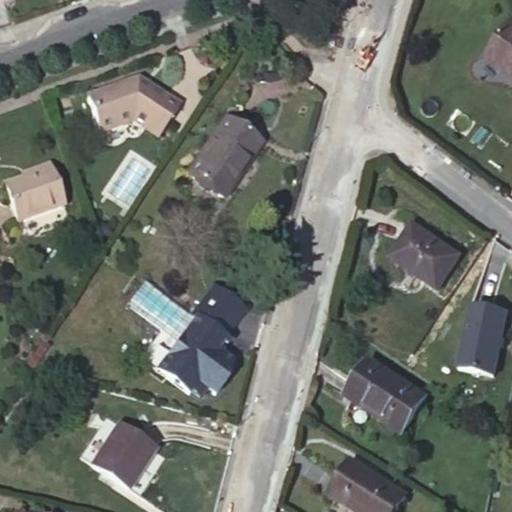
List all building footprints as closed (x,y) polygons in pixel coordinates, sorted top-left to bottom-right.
[(511,26),(509,24),(485,56),(511,76),(511,26)] [(137,123),(157,136),(178,107),(139,82),(88,100),(101,136),(137,123)] [(225,121),(187,174),(222,198),(259,144),(225,121)] [(25,181),(53,171),(52,167),(24,177),(25,181)] [(67,209),(53,171),(25,181),(7,188),(20,225),(67,209)] [(457,259),(410,228),(389,260),(435,291),(457,259)] [(244,312),(213,289),(191,318),(196,321),(157,373),(164,379),(188,396),(191,393),(200,399),(206,391),(214,397),(226,381),(225,372),(230,364),(219,355),(228,344),(223,341),(244,312)] [(505,314),(470,307),(457,370),(492,377),(505,314)] [(82,335),(63,365),(72,372),(92,341),(82,335)] [(366,363),(356,378),(363,382),(350,402),(400,435),(423,401),(366,363)] [(363,382),(356,378),(342,397),(350,402),(363,382)] [(105,420),(79,458),(91,466),(90,467),(128,491),(154,452),(109,422),(110,421),(108,420),(107,421),(105,420)] [(393,511),(403,497),(349,462),(327,495),(353,511),(393,511)]
